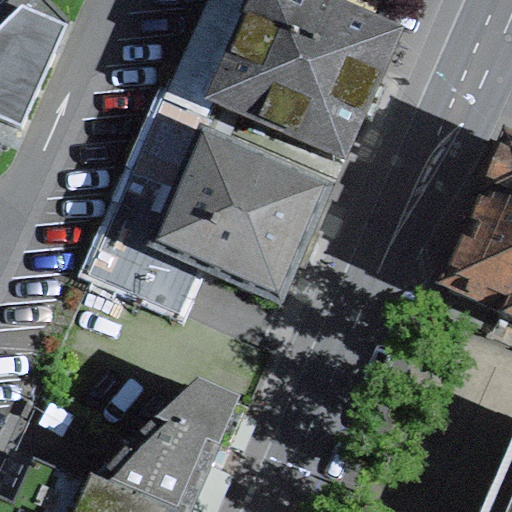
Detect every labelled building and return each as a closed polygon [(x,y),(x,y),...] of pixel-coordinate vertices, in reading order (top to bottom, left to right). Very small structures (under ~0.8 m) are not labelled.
[(347,176),(407,41),(316,0),(211,0),(164,107),(208,125),(212,116),(347,176)] [(17,13),(0,29),(0,124),(1,122),(24,132),(68,28),(20,10),(17,13)] [(336,194),(204,135),(208,125),(164,107),(94,275),(144,296),(162,255),(286,310),(336,194)] [(511,142),(504,140),(435,299),(511,331),(511,142)] [(88,492),(9,458),(0,477),(0,511),(196,511),(221,456),(227,458),(245,418),(238,415),(242,407),(199,390),(156,429),(167,434),(109,494),(91,486),(88,492)] [(511,511),(511,454),(486,511),(511,511)]
